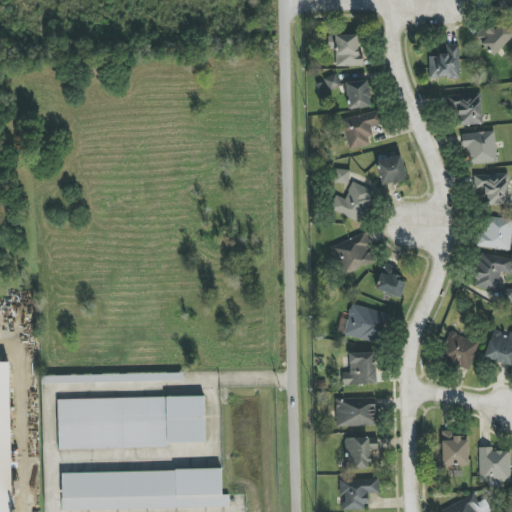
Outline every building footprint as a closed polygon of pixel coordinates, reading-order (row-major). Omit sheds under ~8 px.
[(495,29),(488,23),(474,38),(494,56),(511,35),(511,33),(500,23),(495,29)] [(362,66),(362,54),(358,54),(357,35),(327,35),(328,49),(335,49),(336,67),(362,66)] [(458,44),(446,45),(447,55),(428,56),(429,79),(459,78),(458,44)] [(341,87),(337,74),(324,78),(327,91),(341,87)] [(370,108),(368,81),(346,82),(348,109),(370,108)] [(482,124),(480,93),(447,95),(448,110),(458,109),(459,125),(482,124)] [(342,119),(349,150),(372,144),(368,128),(382,124),(379,111),(342,119)] [(494,131),(463,134),(466,165),(497,162),(494,131)] [(382,186),(407,179),(400,155),(376,161),(382,186)] [(348,184),(349,170),(335,169),(334,183),(348,184)] [(473,175),(474,194),(482,194),(483,205),(509,204),(507,174),(473,175)] [(374,191),(352,182),(345,199),(336,195),(330,210),(361,222),(374,191)] [(477,247),(509,251),(511,229),(511,221),(489,218),(488,230),(480,229),(477,247)] [(331,246),(343,275),(375,262),(364,233),(331,246)] [(510,258),(478,254),(473,287),(505,291),(510,258)] [(397,268),(384,263),(376,290),(400,298),(406,279),(395,275),(397,268)] [(379,345),(388,314),(352,303),(343,334),(379,345)] [(483,358),(511,367),(511,364),(511,332),(508,331),(507,335),(493,330),(483,358)] [(469,370),(478,341),(449,332),(440,360),(469,370)] [(376,384),(375,353),(348,354),(349,372),(341,373),(342,385),(376,384)] [(0,511),(11,511),(9,362),(0,362),(0,511)] [(183,381),(183,373),(42,376),(42,384),(183,381)] [(57,399),(58,448),(205,446),(204,396),(57,399)] [(375,398),(335,399),(336,427),(376,426),(375,398)] [(468,441),(460,441),(460,433),(442,433),(441,466),(467,466),(468,441)] [(370,469),(369,451),(378,451),(377,437),(345,438),(346,469),(370,469)] [(510,452),(493,452),(493,448),(479,448),(479,482),(510,482),(510,452)] [(229,507),(229,495),(222,495),(221,470),(61,473),(62,510),(229,507)] [(343,511),(367,510),(367,493),(379,493),(379,478),(339,480),(340,496),(342,496),(343,511)] [(490,511),(491,511),(486,499),(478,503),(474,495),(441,510),(441,511),(490,511)]
